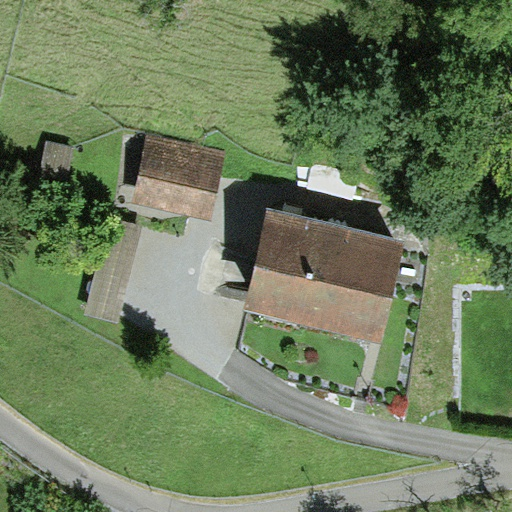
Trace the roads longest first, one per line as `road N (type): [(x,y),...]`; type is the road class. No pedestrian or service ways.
road 1 (residential): [(511,474),(260,511)]
road 2 (residential): [(161,511),(44,455),(0,420)]
